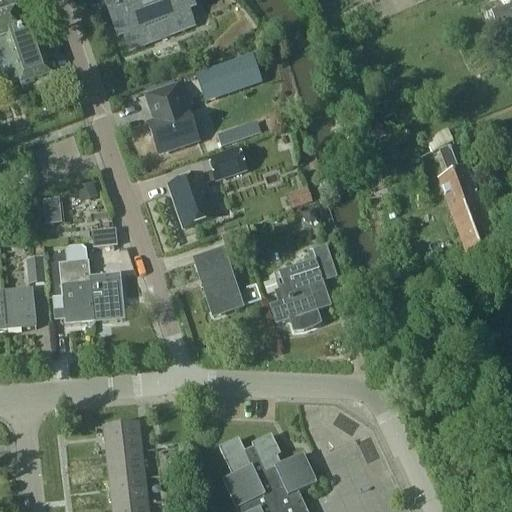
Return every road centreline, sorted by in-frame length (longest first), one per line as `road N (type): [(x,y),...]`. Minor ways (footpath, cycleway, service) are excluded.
road 1 (unclassified): [(187,384),(58,0)]
road 2 (tertiary): [(431,511),(369,392),(187,384)]
road 3 (tertiary): [(187,384),(21,397)]
